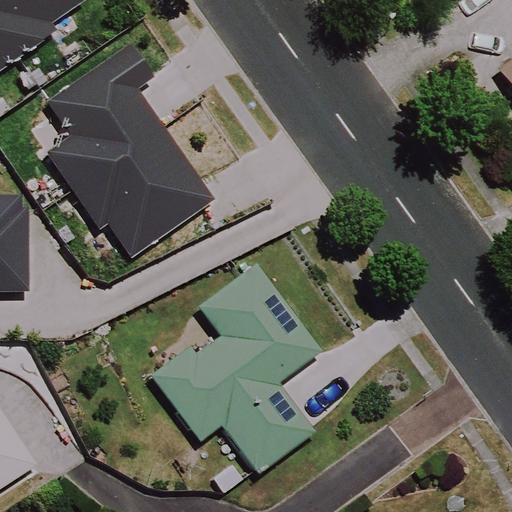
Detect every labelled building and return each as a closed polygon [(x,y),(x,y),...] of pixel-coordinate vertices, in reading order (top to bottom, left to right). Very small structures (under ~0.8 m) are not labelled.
[(69,74),(49,99),(122,204),(237,125),(151,0),(110,0),(38,34),(69,74)] [(511,49),(485,69),(511,107),(511,49)] [(0,226),(44,208),(4,115),(0,116),(0,226)] [(223,424),(255,469),(307,432),(275,386),(324,351),(258,258),(194,303),(216,334),(154,378),(198,441),(223,424)] [(0,488),(29,470),(0,426),(0,488)]
